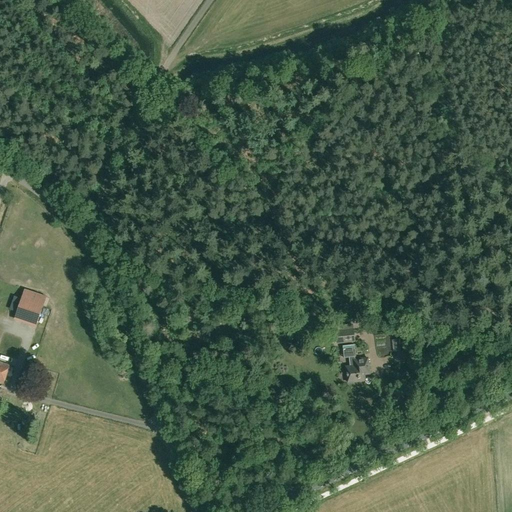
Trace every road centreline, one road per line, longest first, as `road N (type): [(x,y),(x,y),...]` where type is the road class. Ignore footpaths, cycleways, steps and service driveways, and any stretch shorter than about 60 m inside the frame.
road 1 (unclassified): [(194,511),(83,236)]
road 2 (secondary): [(260,511),(511,394)]
